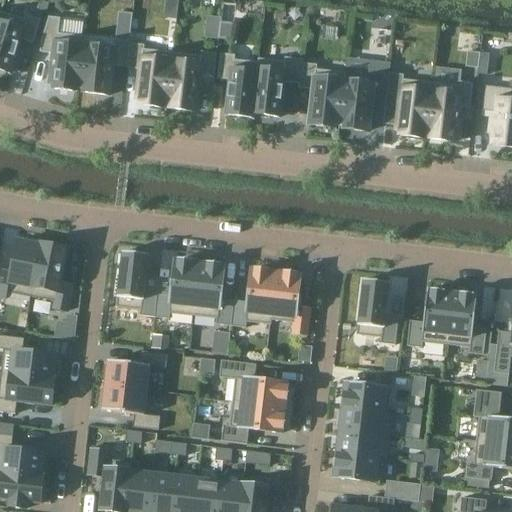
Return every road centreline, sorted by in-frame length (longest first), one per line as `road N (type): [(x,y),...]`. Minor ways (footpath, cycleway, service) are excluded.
road 1 (residential): [(0,115),(89,141),(511,188)]
road 2 (residential): [(101,219),(67,511)]
road 3 (residential): [(333,245),(303,511)]
road 4 (residential): [(333,245),(101,219)]
road 5 (residential): [(511,264),(333,245)]
